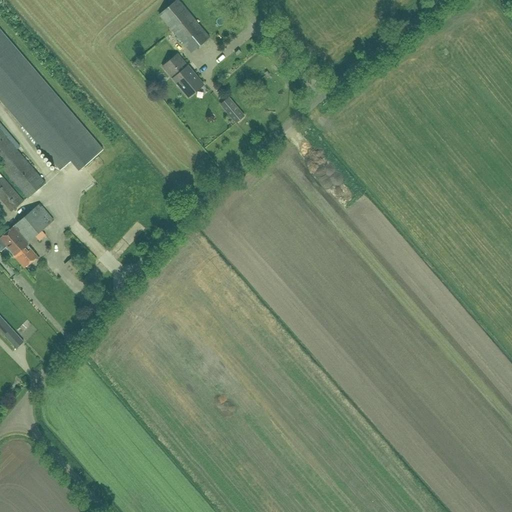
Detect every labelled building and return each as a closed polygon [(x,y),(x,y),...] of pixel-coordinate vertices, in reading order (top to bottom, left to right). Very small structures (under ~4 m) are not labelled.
[(175,0),(159,14),(182,41),(191,52),(209,37),(178,0),(175,0)] [(0,100),(60,170),(71,160),(79,170),(103,149),(102,149),(100,151),(92,142),(95,140),(0,29),(0,100)] [(162,66),(188,97),(203,84),(177,53),(162,66)] [(244,116),(231,101),(229,97),(220,104),(236,123),(244,116)] [(0,165),(27,198),(45,182),(0,130),(0,165)] [(64,175),(67,182),(76,177),(73,170),(64,175)] [(2,177),(0,178),(0,199),(11,212),(23,201),(2,177)] [(37,256),(26,243),(53,219),(39,203),(0,237),(0,250),(1,251),(6,247),(24,268),(37,256)] [(73,275),(81,268),(72,258),(64,264),(73,275)] [(0,331),(16,348),(23,341),(0,316),(0,331)] [(37,344),(44,337),(39,331),(31,338),(37,344)]
